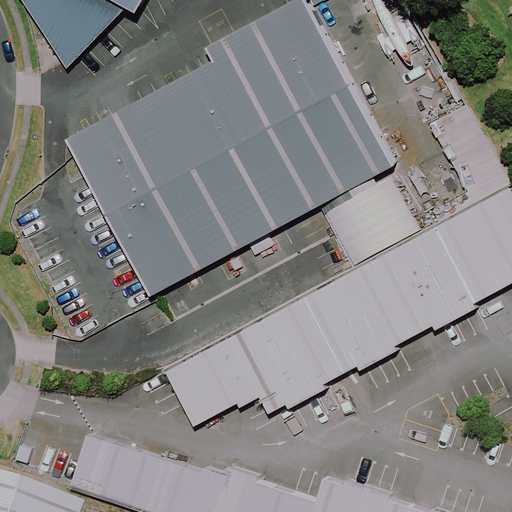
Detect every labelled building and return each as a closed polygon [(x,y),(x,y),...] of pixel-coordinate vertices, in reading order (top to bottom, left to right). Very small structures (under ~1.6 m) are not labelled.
[(150,0),(23,0),(71,66),(78,60),(131,4),(145,11),(150,0)] [(219,58),(131,105),(215,260),(398,162),(310,0),(294,0),(212,44),(219,58)] [(215,260),(131,105),(73,136),(80,151),(17,203),(12,222),(72,336),(83,338),(161,297),(157,291),(215,260)] [(511,182),(247,325),(169,368),(200,424),(243,401),(245,405),(264,396),(273,412),(291,402),(294,407),(331,387),(328,382),(362,363),(365,369),(402,349),(400,344),(438,323),(441,328),(480,306),(477,301),(511,283),(511,182)] [(75,483),(162,511),(451,511),(438,508),(436,511),(435,511),(392,498),(394,493),(351,480),(350,483),(328,476),(321,499),(261,479),(263,473),(234,464),(232,471),(209,464),(207,469),(92,432),(75,483)] [(75,511),(79,504),(0,477),(0,511),(75,511)]
